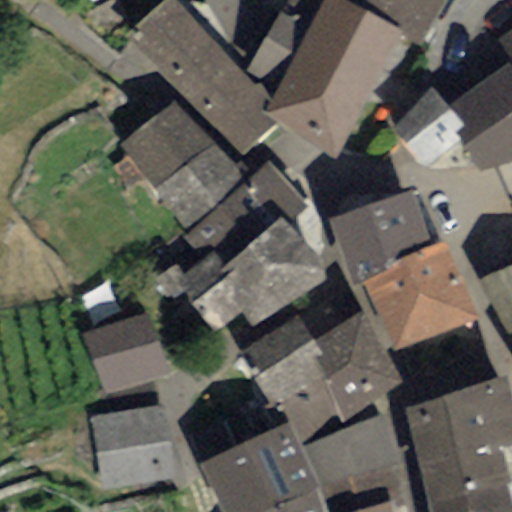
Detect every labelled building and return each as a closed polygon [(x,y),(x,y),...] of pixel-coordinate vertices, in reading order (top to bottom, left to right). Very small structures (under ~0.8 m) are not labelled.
[(315,0),(327,6),(401,44),(423,54),(452,0),(315,0)] [(401,44),(327,6),(271,115),(265,126),(278,135),(336,171),(401,44)] [(271,115),(170,8),(129,44),(244,165),(278,135),(265,126),(271,115)] [(511,74),(443,110),(468,140),(456,150),(483,183),(511,164),(511,74)] [(443,110),(429,93),(385,130),(424,176),(456,150),(468,140),(443,110)] [(169,113),(121,151),(185,235),(238,182),(169,113)] [(269,172),(182,244),(202,269),(213,260),(227,277),(281,233),(303,214),(269,172)] [(411,204),(329,233),(350,293),(361,289),(433,263),(411,204)] [(325,290),(281,233),(227,277),(213,260),(202,269),(174,291),(230,363),(325,290)] [(446,258),(433,263),(361,289),(395,362),(480,334),(446,258)] [(511,273),(484,290),(511,336),(511,273)] [(298,320),(240,364),(273,415),(285,405),(308,441),(336,423),(342,436),(400,396),(362,323),(316,350),(298,320)] [(150,327),(86,343),(101,403),(166,387),(150,327)] [(406,422),(427,511),(504,511),(492,462),(511,457),(511,414),(508,398),(406,422)] [(103,431),(112,487),(176,477),(167,421),(103,431)] [(386,431),(311,451),(330,499),(398,470),(386,431)] [(322,511),(291,435),(201,477),(213,511),(322,511)]
